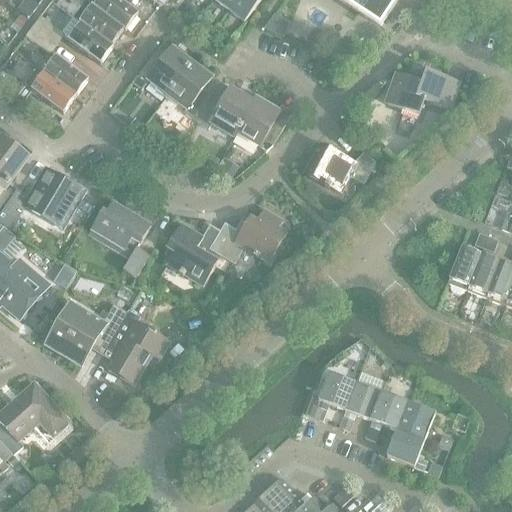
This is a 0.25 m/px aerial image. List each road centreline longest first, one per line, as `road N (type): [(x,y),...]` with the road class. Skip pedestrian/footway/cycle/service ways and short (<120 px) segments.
road 1 (residential): [(84,126),(143,191),(225,206),(331,106)]
road 2 (residential): [(135,462),(363,256)]
road 3 (residential): [(449,511),(291,448),(217,511)]
road 4 (residential): [(331,106),(412,40),(480,59),(511,90)]
road 5 (residential): [(363,256),(511,108)]
road 6 (residential): [(363,256),(419,321),(511,358)]
road 7 (residential): [(135,462),(0,338)]
road 8 (residential): [(161,22),(84,126)]
